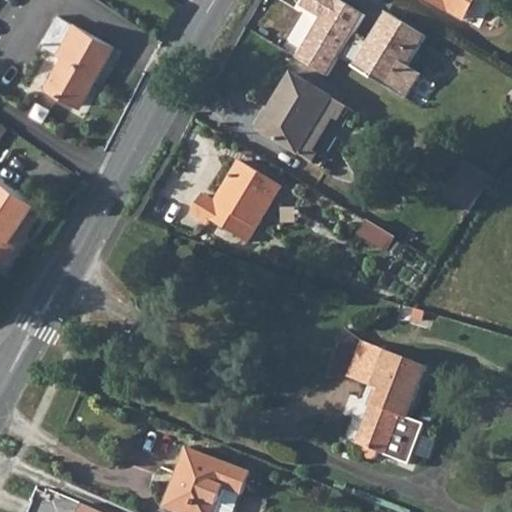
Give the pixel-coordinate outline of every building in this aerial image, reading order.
[(330,76),(369,16),(340,0),(307,0),(303,8),(323,18),(297,60),(330,76)] [(430,0),(446,9),(451,0),(430,0)] [(449,11),(456,0),(451,0),(446,9),(449,11)] [(410,66),(428,36),(391,13),(373,42),(376,44),(360,69),(409,99),(424,74),(410,66)] [(115,46),(58,14),(42,43),(64,56),(47,86),(81,105),(115,46)] [(302,79),(333,97),(337,91),(306,72),(302,79)] [(322,167),(356,111),(333,97),(302,79),(294,74),(261,130),(322,167)] [(283,185),(241,161),(216,203),(203,195),(192,213),(210,224),(211,220),(249,242),(283,185)] [(492,176),(469,162),(448,196),(471,210),(492,176)] [(28,233),(46,207),(0,175),(0,260),(6,265),(19,245),(11,239),(20,227),(28,233)] [(395,236),(370,221),(362,233),(387,249),(395,236)] [(11,239),(19,245),(28,233),(20,227),(11,239)] [(429,367),(363,340),(349,376),(384,391),(379,404),(374,403),(358,444),(365,447),(364,451),(365,455),(368,458),(372,459),(377,457),(379,452),(410,464),(426,424),(409,417),(429,367)] [(244,494),(252,473),(189,449),(179,474),(183,476),(172,505),(188,511),(234,511),(242,494),(244,494)]
